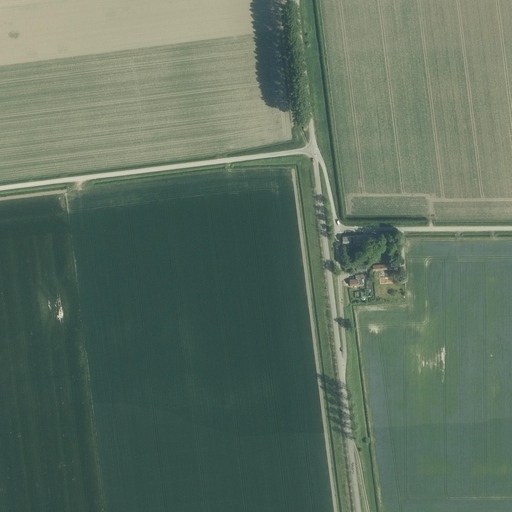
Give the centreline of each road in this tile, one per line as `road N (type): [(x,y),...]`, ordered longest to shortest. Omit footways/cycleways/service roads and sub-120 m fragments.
road 1 (unclassified): [(0,187),(313,149)]
road 2 (tertiary): [(342,386),(314,154)]
road 3 (unclassified): [(339,229),(511,228)]
road 4 (unclassified): [(342,386),(339,229)]
road 5 (tertiary): [(313,149),(295,0)]
road 6 (tertiary): [(358,511),(342,386)]
